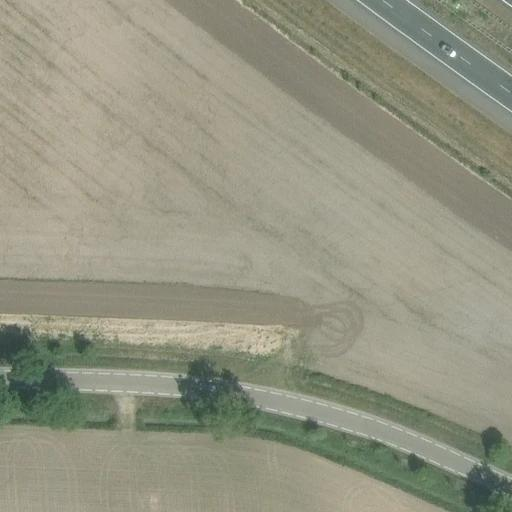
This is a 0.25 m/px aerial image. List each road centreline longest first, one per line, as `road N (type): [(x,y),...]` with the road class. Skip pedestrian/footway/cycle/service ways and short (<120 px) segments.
road 1 (tertiary): [(511,488),(411,443),(293,406),(138,384),(0,379)]
road 2 (motorway): [(383,0),(511,93)]
